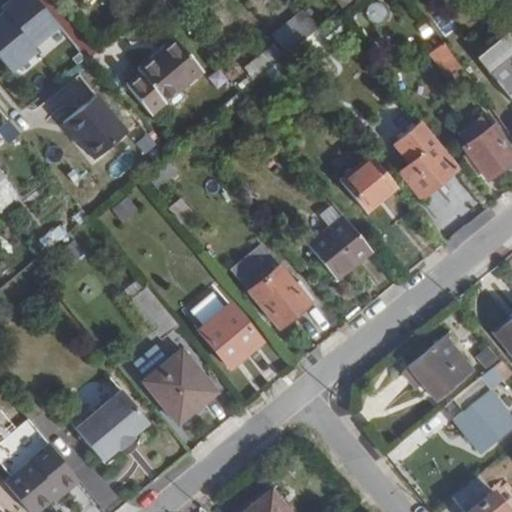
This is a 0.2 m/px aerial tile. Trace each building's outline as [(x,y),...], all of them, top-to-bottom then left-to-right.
[(60,26),(38,0),(7,0),(0,6),(34,48),(60,26)] [(105,0),(84,0),(93,10),(105,0)] [(333,0),(305,0),(329,30),(342,20),(347,16),(333,0)] [(333,0),(347,16),(366,0),(333,0)] [(37,52),(3,11),(0,13),(0,60),(11,74),(37,52)] [(280,40),(295,58),(311,45),(296,26),(280,40)] [(511,36),(483,58),(511,97),(511,36)] [(265,72),(284,54),(273,43),(254,60),(265,72)] [(208,74),(184,44),(144,76),(169,106),(208,74)] [(457,79),(467,72),(448,45),(437,53),(457,79)] [(457,79),(437,53),(428,61),(448,86),(457,79)] [(126,132),(95,95),(62,122),(93,159),(126,132)] [(482,174),(493,187),(511,171),(511,155),(505,145),(493,130),(466,151),(475,161),(470,166),(478,177),(482,174)] [(465,182),(468,180),(430,135),(407,155),(422,174),(410,184),(414,188),(447,162),(465,182)] [(373,216),(403,190),(377,159),(347,185),(373,216)] [(169,161),(147,175),(155,189),(177,175),(169,161)] [(0,162),(0,189),(13,179),(0,162)] [(414,188),(431,210),(465,182),(447,162),(414,188)] [(112,208),(123,222),(138,210),(128,197),(112,208)] [(183,197),(168,206),(180,224),(195,215),(183,197)] [(351,291),(386,263),(359,230),(324,258),(351,291)] [(288,329),(318,304),(304,286),(288,265),(256,290),(288,329)] [(89,301),(104,287),(91,273),(76,287),(89,301)] [(304,286),(318,304),(322,301),(308,282),(304,286)] [(169,340),(183,327),(151,290),(136,301),(169,340)] [(268,344),(238,305),(205,331),(236,370),(268,344)] [(511,346),(511,324),(501,334),(511,346)] [(449,337),(414,367),(428,383),(441,400),(477,371),(449,337)] [(200,402),(206,409),(222,396),(186,352),(148,382),(178,420),(200,402)] [(428,383),(414,367),(407,372),(421,390),(428,383)] [(485,378),(461,399),(470,412),(475,408),(496,390),(485,378)] [(156,421),(128,389),(82,427),(108,460),(125,447),(126,449),(141,437),(139,434),(156,421)] [(511,410),(496,390),(475,408),(487,424),(492,420),(506,437),(511,432),(511,410)] [(184,427),(206,409),(200,402),(178,420),(184,427)] [(57,446),(39,461),(40,463),(14,484),(36,511),(44,511),(69,492),(71,494),(87,481),(57,446)] [(0,485),(8,478),(0,467),(0,485)] [(511,511),(511,509),(485,476),(456,500),(465,511),(511,511)] [(299,511),(281,488),(253,511),(299,511)]
